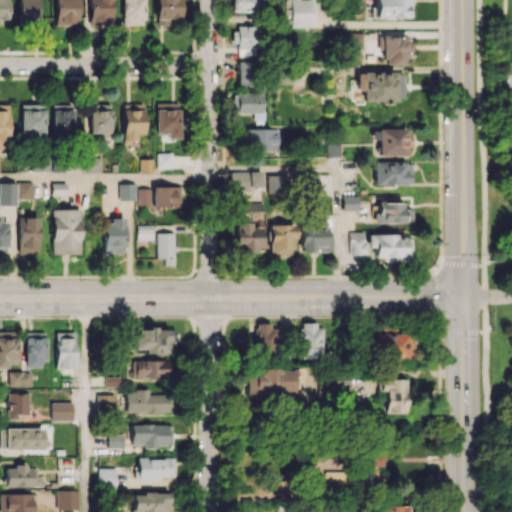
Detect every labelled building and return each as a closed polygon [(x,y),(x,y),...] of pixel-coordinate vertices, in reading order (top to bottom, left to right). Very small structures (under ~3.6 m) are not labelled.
[(16,0),(17,19),(37,19),(36,0),(16,0)] [(76,0),(53,0),(54,21),(66,21),(66,25),(77,25),(76,0)] [(87,0),(88,24),(110,25),(110,0),(87,0)] [(143,24),(142,0),(120,0),(121,24),(143,24)] [(179,0),(154,0),(154,19),(179,18),(179,0)] [(231,0),(231,11),(260,12),(260,0),(231,0)] [(288,0),(289,27),(310,26),(309,0),(288,0)] [(374,0),(374,18),(411,17),(410,0),(374,0)] [(237,55),(258,55),(259,26),(233,25),(233,42),(237,42),(237,55)] [(362,48),(361,32),(346,33),(347,48),(362,48)] [(382,65),(404,65),(404,52),(409,52),(409,35),(381,36),(382,65)] [(237,85),(256,85),(255,61),(237,62),(237,85)] [(289,84),(290,72),(272,71),(271,84),(289,84)] [(362,102),(393,102),(393,97),(403,98),(403,72),(362,72),(362,102)] [(232,94),(232,113),(263,112),(262,93),(232,94)] [(42,135),(42,103),(19,104),(19,136),(42,135)] [(154,133),(165,133),(165,138),(178,139),(179,103),(154,103),(154,133)] [(7,104),(0,104),(0,141),(8,141),(7,104)] [(109,104),(85,104),(86,133),(109,133),(109,104)] [(122,142),(135,142),(135,134),(143,134),(142,104),(121,104),(122,142)] [(50,105),(51,136),(71,136),(71,105),(50,105)] [(276,128),(240,128),(240,150),(276,150),(276,128)] [(376,155),(405,156),(405,128),(371,128),(370,139),(377,139),(376,155)] [(325,157),(341,157),(341,143),(326,142),(325,157)] [(156,169),(171,168),(171,153),(155,153),(156,169)] [(48,171),(48,157),(31,156),(30,171),(48,171)] [(99,157),(84,158),(84,172),(99,172),(99,157)] [(152,159),(138,159),(138,173),(152,173),(152,159)] [(373,184),(410,183),(410,161),(372,162),(373,184)] [(261,170),(230,171),(231,188),(262,186),(261,170)] [(317,174),(308,173),(308,193),(316,193),(317,174)] [(268,190),(286,190),(286,175),(267,175),(268,190)] [(0,204),(15,205),(15,183),(0,182),(0,204)] [(16,198),(33,198),(32,182),(16,182),(16,198)] [(66,195),(66,183),(50,183),(50,195),(66,195)] [(135,183),(118,183),(118,199),(135,200),(135,183)] [(179,186),(151,186),(151,207),(179,207),(179,186)] [(136,205),(150,205),(150,188),(136,188),(136,205)] [(357,210),(357,195),(341,195),(341,210),(357,210)] [(237,211),(261,211),(261,202),(237,202),(237,211)] [(374,222),(411,223),(411,209),(402,209),(402,203),(374,202),(374,222)] [(79,209),(50,209),(50,254),(79,254),(79,209)] [(37,217),(17,217),(17,253),(37,253),(37,217)] [(123,218),(110,218),(110,225),(102,225),(102,253),(123,254),(123,218)] [(233,251),(261,251),(261,227),(251,227),(250,222),(232,222),(233,251)] [(151,224),(135,224),(135,240),(151,240),(151,224)] [(268,256),(292,256),(293,225),(268,224),(268,256)] [(315,251),(331,252),(331,236),(325,236),(325,228),(299,228),(298,251),(315,252),(315,251)] [(364,231),(348,231),(349,255),(365,254),(364,231)] [(173,233),(155,232),(154,258),(163,258),(162,266),(173,266),(173,233)] [(410,260),(411,235),(366,234),(366,247),(373,247),(373,257),(398,258),(398,260),(410,260)] [(321,324),(299,324),(298,358),(320,358),(321,324)] [(167,340),(172,340),(172,328),(132,330),(133,350),(142,350),(142,354),(167,353),(167,340)] [(0,368),(5,369),(5,363),(16,363),(16,331),(0,330),(0,368)] [(53,368),(73,368),(74,332),(54,332),(53,368)] [(372,332),(371,357),(412,358),(412,333),(372,332)] [(44,361),(44,334),(23,333),(22,366),(37,367),(38,361),(44,361)] [(132,360),(131,378),(165,379),(166,361),(132,360)] [(6,386),(28,386),(28,371),(6,371),(6,386)] [(359,406),(359,393),(347,392),(348,374),(333,374),(332,392),(349,393),(348,405),(359,406)] [(379,379),(379,390),(383,390),(384,412),(407,412),(406,378),(379,379)] [(124,412),(170,413),(170,393),(147,393),(147,389),(124,389),(124,412)] [(5,419),(26,418),(26,392),(5,393),(5,419)] [(113,394),(95,394),(95,411),(113,412),(113,394)] [(71,420),(71,402),(49,401),(49,420),(71,420)] [(170,447),(170,424),(129,424),(129,443),(141,444),(141,446),(170,447)] [(41,428),(4,428),(3,449),(41,450),(41,428)] [(106,448),(122,448),(122,433),(106,433),(106,448)] [(365,467),(380,466),(380,453),(364,454),(365,467)] [(136,479),(173,479),(173,458),(136,458),(136,479)] [(4,486),(39,486),(39,468),(25,468),(25,465),(4,466),(4,486)] [(97,488),(114,487),(114,468),(96,468),(97,488)] [(323,487),(345,487),(344,471),(323,472),(323,487)] [(77,509),(78,491),(55,490),(55,509),(77,509)] [(0,492),(0,511),(31,511),(31,493),(0,492)] [(167,511),(168,493),(131,492),(130,511),(167,511)]
